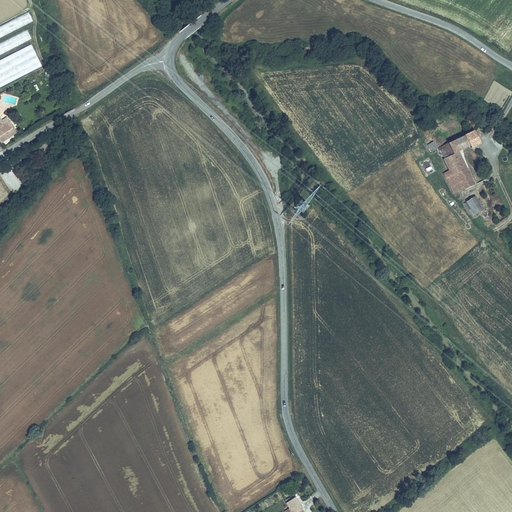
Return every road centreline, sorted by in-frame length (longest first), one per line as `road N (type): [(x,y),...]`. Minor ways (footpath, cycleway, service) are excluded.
road 1 (tertiary): [(168,61),(267,185),(282,265),(287,421),(333,511)]
road 2 (tertiary): [(0,156),(142,66),(168,61)]
road 3 (tertiary): [(511,65),(456,30),(376,0)]
